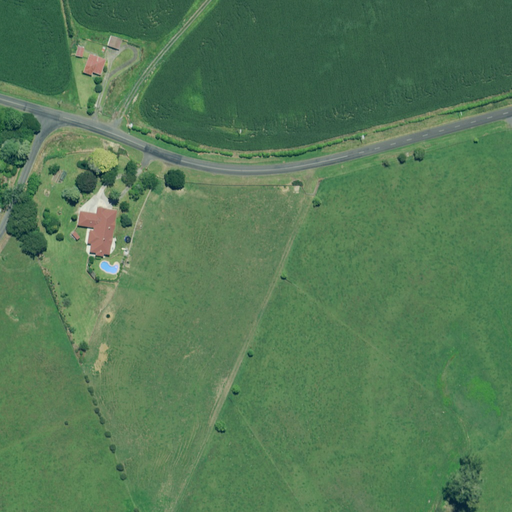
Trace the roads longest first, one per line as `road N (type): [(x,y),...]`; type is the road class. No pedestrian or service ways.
road 1 (unclassified): [(511,112),(300,167),(242,171),(181,161),(51,113)]
road 2 (residential): [(0,235),(51,113)]
